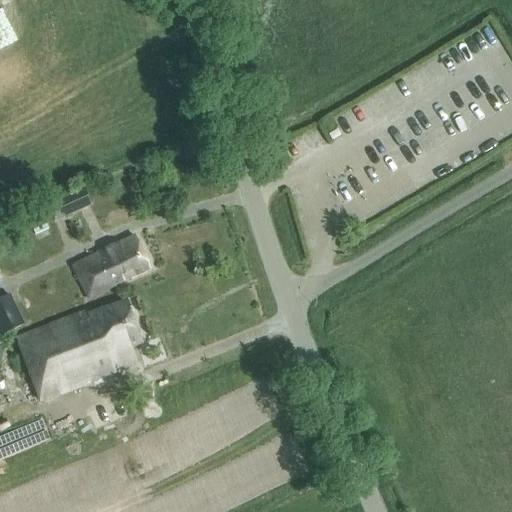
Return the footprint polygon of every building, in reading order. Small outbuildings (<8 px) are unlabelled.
[(331,139),(340,134),(337,129),(329,134),(331,139)] [(82,186),(57,198),(65,216),(90,205),(82,186)] [(133,236),(72,265),(87,298),(149,268),(133,236)] [(0,298),(0,336),(12,331),(24,324),(10,294),(5,296),(0,298)] [(86,312),(62,321),(18,337),(40,398),(135,364),(129,347),(140,343),(126,301),(87,315),(86,312)]
